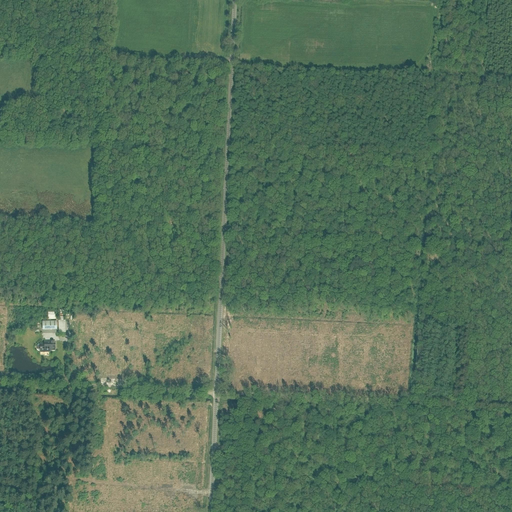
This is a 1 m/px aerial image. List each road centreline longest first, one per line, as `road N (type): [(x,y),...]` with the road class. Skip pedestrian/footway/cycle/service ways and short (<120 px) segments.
road 1 (unclassified): [(210,511),(234,0)]
road 2 (track): [(66,387),(389,402),(413,392),(434,404),(511,408)]
